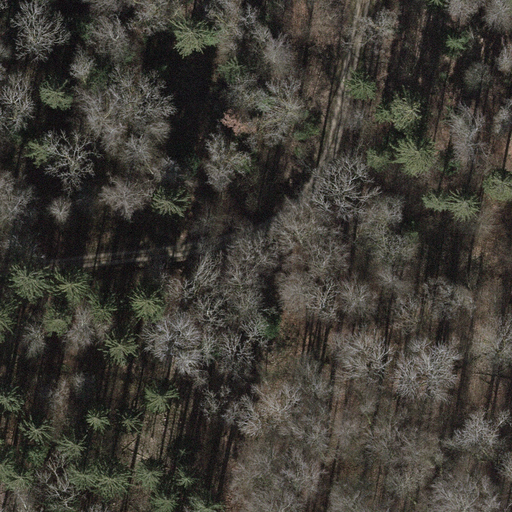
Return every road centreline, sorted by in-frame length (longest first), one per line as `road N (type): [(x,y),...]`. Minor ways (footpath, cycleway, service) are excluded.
road 1 (track): [(0,346),(149,366),(263,363),(388,321),(511,239)]
road 2 (track): [(364,0),(341,122),(301,205),(209,246),(0,266)]
